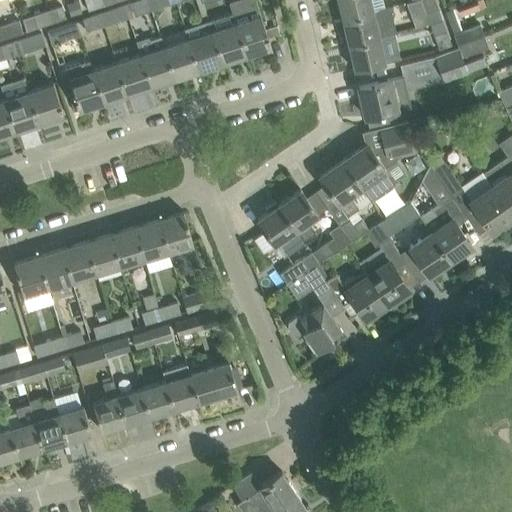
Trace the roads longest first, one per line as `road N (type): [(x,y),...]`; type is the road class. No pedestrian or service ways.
road 1 (residential): [(16,505),(298,418)]
road 2 (residential): [(298,418),(511,274)]
road 3 (residential): [(298,418),(200,187)]
road 4 (residential): [(180,127),(290,91),(304,64),(290,0)]
road 5 (residential): [(0,249),(200,187)]
road 6 (unknown): [(304,64),(323,113),(321,131),(209,209)]
road 7 (residential): [(0,186),(180,127)]
